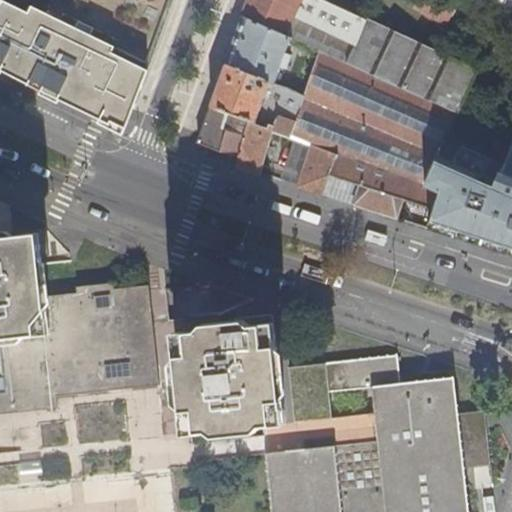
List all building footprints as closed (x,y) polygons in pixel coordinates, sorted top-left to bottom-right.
[(0,0),(0,71),(78,110),(92,117),(99,120),(106,121),(114,120),(122,118),(127,113),(133,106),(147,72),(170,11),(173,0),(50,0),(46,9),(35,4),(30,13),(6,1),(3,0),(0,0)] [(249,0),(243,16),(291,38),(319,51),(455,112),(457,113),(478,69),(433,49),(327,0),(249,0)] [(511,0),(450,0),(447,6),(455,10),(461,0),(484,0),(511,10),(511,0)] [(291,38),(243,16),(226,64),(269,82),(273,84),(279,68),(285,70),(291,55),(285,53),(291,38)] [(455,112),(319,51),(303,96),(304,97),(437,152),(455,112)] [(269,82),(226,64),(211,105),(251,120),(267,126),(268,123),(275,125),(278,115),(295,121),(304,97),(303,96),(277,85),(273,96),(265,92),(269,82)] [(267,126),(251,120),(236,166),(259,174),(273,131),(295,140),(312,146),(297,186),(321,194),(336,153),(422,185),(435,157),(437,152),(304,97),(295,121),(278,115),(275,125),(268,123),(267,126)] [(251,120),(211,105),(198,141),(219,150),(232,154),(229,164),(236,166),(251,120)] [(295,140),(280,181),(297,186),(312,146),(295,140)] [(511,149),(503,171),(503,172),(511,176),(511,149)] [(438,192),(422,185),(336,153),(321,194),(388,216),(395,218),(401,200),(432,210),(438,192)] [(493,182),(435,157),(422,185),(438,192),(432,210),(427,228),(511,255),(511,176),(503,172),(498,170),(493,182)] [(45,255),(42,226),(41,226),(11,230),(11,234),(0,235),(0,337),(53,331),(49,295),(45,295),(40,256),(45,255)] [(384,247),(388,237),(368,230),(364,240),(384,247)] [(75,292),(49,295),(53,331),(0,337),(0,414),(46,410),(46,412),(56,411),(56,396),(158,384),(147,283),(112,287),(111,281),(74,285),(75,292)] [(273,317),(273,314),(269,313),(235,317),(234,321),(234,322),(273,317)] [(285,422),(279,367),(273,317),(234,322),(234,326),(174,332),(184,432),(189,431),(261,424),(285,422)] [(198,511),(466,511),(462,468),(456,413),(452,377),(399,382),(396,354),(287,366),(294,421),(285,422),(261,424),(263,435),(265,453),(192,461),(198,511)] [(294,421),(287,366),(279,367),(285,422),(294,421)] [(489,464),(483,410),(456,413),(462,468),(489,464)] [(191,445),(192,461),(265,453),(263,435),(190,443),(191,445)] [(0,511),(198,511),(192,461),(191,445),(0,464),(0,511)]
